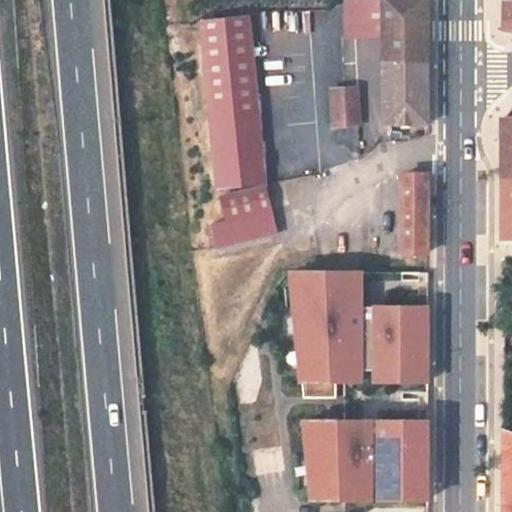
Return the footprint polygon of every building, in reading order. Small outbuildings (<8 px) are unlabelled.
[(382,36),(381,0),(371,0),(346,0),(347,37),(382,36)] [(382,65),(424,63),(424,0),(381,0),(382,36),(382,65)] [(264,184),(246,18),(200,23),(218,189),(264,184)] [(384,124),(424,123),(424,63),(382,65),(384,124)] [(359,87),(330,88),(333,126),(356,125),(360,125),(359,87)] [(511,118),(500,119),(500,237),(500,240),(511,239),(511,118)] [(426,258),(426,175),(399,176),(400,250),(409,250),(409,257),(426,258)] [(214,249),(276,238),(267,188),(222,197),(226,223),(209,226),(214,249)] [(360,273),(288,273),(298,381),(360,381),(360,273)] [(426,307),(372,308),(372,382),(426,382),(426,307)] [(368,422),(299,423),(306,501),(369,501),(368,422)] [(425,422),(375,422),(375,501),(425,501),(425,422)] [(511,511),(511,434),(501,430),(500,511),(511,511)]
